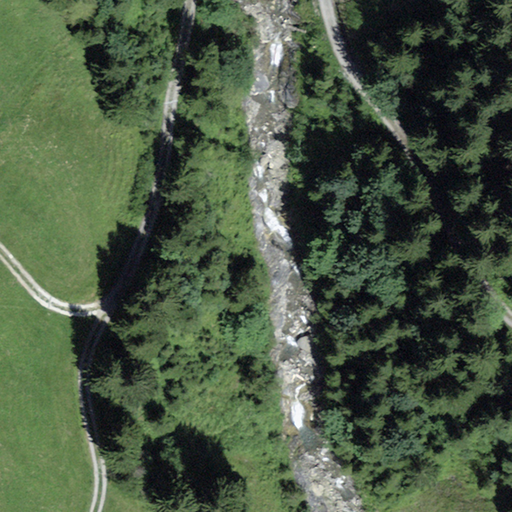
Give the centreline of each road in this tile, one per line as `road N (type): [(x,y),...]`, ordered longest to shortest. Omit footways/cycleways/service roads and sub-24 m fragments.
road 1 (track): [(90,511),(97,488),(90,384),(100,301),(135,241),(187,0)]
road 2 (track): [(329,0),(353,59),(511,319)]
road 3 (track): [(100,301),(66,317),(32,306),(0,266)]
